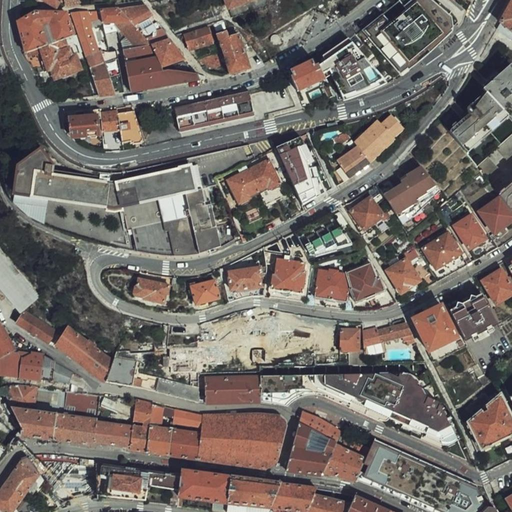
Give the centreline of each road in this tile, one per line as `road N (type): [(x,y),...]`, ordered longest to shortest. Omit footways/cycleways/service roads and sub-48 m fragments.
road 1 (residential): [(511,246),(378,317),(259,303),(160,317),(114,304),(95,277),(109,261),(197,263),(330,203),(391,160),(458,80)]
road 2 (residential): [(10,0),(17,58),(45,113),(56,133),(91,157),(113,159),(360,106),(440,64)]
road 3 (residential): [(281,477),(28,446),(0,477)]
road 4 (residential): [(294,413),(320,403),(472,474),(511,466)]
road 5 (residential): [(415,511),(356,489),(281,477)]
